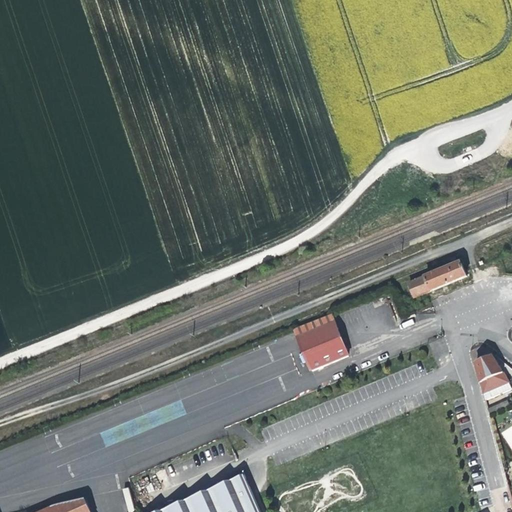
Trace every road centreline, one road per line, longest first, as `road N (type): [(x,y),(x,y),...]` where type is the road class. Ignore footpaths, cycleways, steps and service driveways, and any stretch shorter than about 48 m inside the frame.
road 1 (track): [(403,151),(299,241),(0,362)]
road 2 (residential): [(499,511),(458,354),(460,337),(474,323)]
